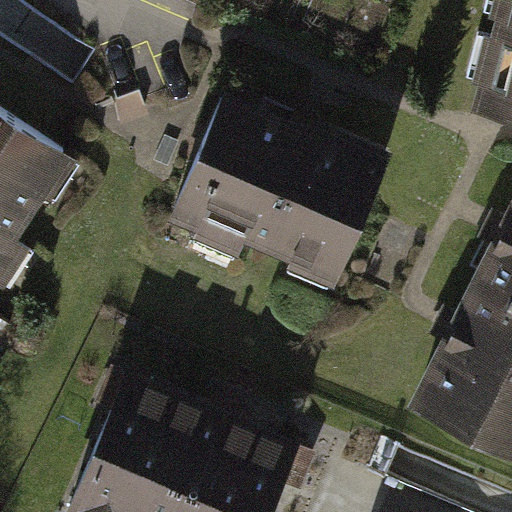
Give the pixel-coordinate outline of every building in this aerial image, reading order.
[(511,0),(509,0),(483,103),(511,110),(511,0)] [(320,130),(229,92),(179,210),(240,236),(245,225),(334,263),(384,147),(324,121),(320,130)] [(0,246),(64,150),(0,107),(0,246)] [(511,215),(482,274),(511,288),(511,215)] [(511,288),(482,274),(419,399),(511,445),(511,288)] [(262,511),(293,437),(131,371),(74,509),(80,511),(262,511)]
